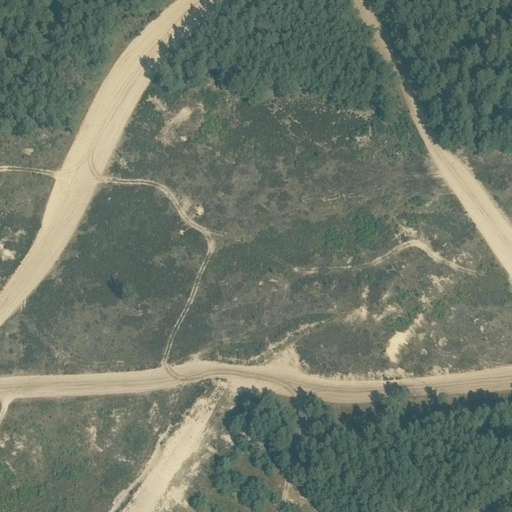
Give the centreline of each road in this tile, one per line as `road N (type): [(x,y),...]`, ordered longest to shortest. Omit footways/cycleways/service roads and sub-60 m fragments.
road 1 (track): [(0,389),(223,372),(359,392),(511,381)]
road 2 (track): [(0,309),(60,229),(95,137),(136,67),(208,0)]
road 3 (track): [(358,0),(438,151),(511,262)]
